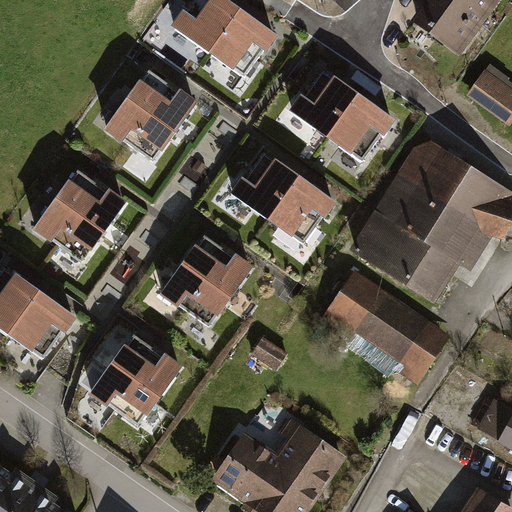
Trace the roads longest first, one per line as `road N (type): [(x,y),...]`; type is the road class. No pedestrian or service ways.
road 1 (residential): [(511,163),(399,85),(353,2)]
road 2 (residential): [(158,511),(0,402)]
road 3 (track): [(399,85),(267,0)]
